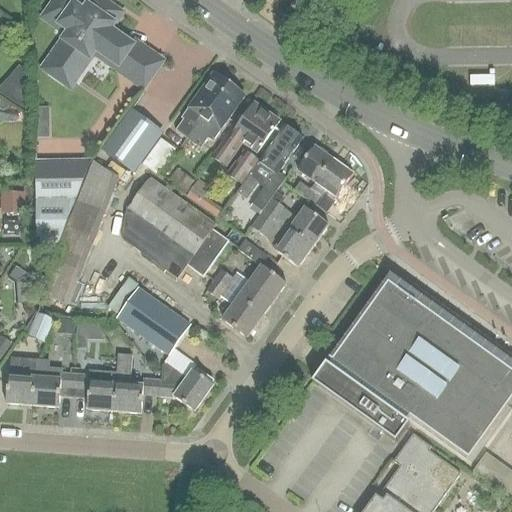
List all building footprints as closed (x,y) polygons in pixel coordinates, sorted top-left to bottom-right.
[(70,32),(51,58),(74,75),(93,49),(113,63),(110,67),(141,89),(157,66),(127,44),(126,45),(106,31),(116,17),(93,0),(83,14),(71,5),(72,4),(66,0),(57,0),(44,19),(55,27),(58,23),(70,32)] [(18,67),(0,87),(0,95),(26,112),(26,74),(18,67)] [(186,141),(224,85),(212,76),(181,120),(184,122),(176,134),(186,141)] [(211,143),(219,133),(243,99),(224,85),(186,141),(200,150),(207,140),(211,143)] [(54,134),(53,106),(40,106),(41,135),(54,134)] [(238,122),(215,153),(211,159),(225,169),(242,146),(256,155),(278,123),(253,106),(241,124),(238,122)] [(131,115),(104,153),(131,173),(159,135),(161,137),(161,136),(130,113),(129,114),(131,115)] [(284,127),(237,195),(246,202),(257,186),(263,190),(259,195),(269,202),(285,179),(278,174),(302,140),(284,127)] [(161,141),(143,166),(158,177),(176,152),(161,141)] [(316,185),(332,162),(314,149),(297,171),(316,185)] [(226,176),(241,187),(258,163),(243,152),(226,176)] [(316,207),(327,193),(335,199),(352,176),(332,162),(316,185),(310,192),(305,199),(316,207)] [(93,164),(41,297),(64,306),(114,178),(113,178),(93,164)] [(89,167),(35,167),(36,239),(39,239),(40,250),(57,250),(89,167)] [(169,181),(185,193),(193,182),(177,170),(169,181)] [(149,180),(126,214),(122,242),(143,257),(141,258),(164,274),(165,272),(178,281),(187,268),(203,279),(228,244),(211,232),(215,226),(149,180)] [(188,195),(200,204),(209,190),(197,182),(188,195)] [(22,192),(6,192),(6,214),(22,214),(22,192)] [(271,201),(263,213),(313,248),(327,228),(303,210),(296,220),(285,212),(286,211),(271,201)] [(263,213),(251,230),(266,240),(273,253),(297,270),(313,248),(263,213)] [(245,242),(238,251),(257,266),(264,256),(245,242)] [(221,272),(213,283),(262,318),(285,286),(260,268),(242,293),(230,284),(232,280),(221,272)] [(409,419),(468,462),(511,400),(511,364),(428,304),(389,276),(311,385),(395,444),(409,425),(406,423),(409,419)] [(220,298),(232,307),(221,322),(246,340),(262,318),(213,283),(206,292),(218,301),(220,298)] [(169,356),(189,328),(137,291),(116,319),(169,356)] [(39,310),(28,339),(44,345),(55,316),(39,310)] [(0,361),(11,345),(0,337),(0,361)] [(7,377),(5,405),(33,407),(36,362),(11,360),(10,377),(7,377)] [(76,376),(62,375),(63,370),(49,369),(49,363),(36,362),(33,407),(59,408),(59,399),(74,400),(76,376)] [(143,386),(127,385),(128,364),(117,363),(116,376),(117,376),(114,412),(141,414),(142,396),(156,397),(157,382),(143,381),(143,386)] [(162,367),(159,398),(174,399),(194,413),(213,386),(192,372),(186,380),(166,365),(162,367)] [(108,375),(107,384),(90,383),(90,377),(76,376),(74,400),(89,401),(89,411),(114,412),(117,376),(116,376),(108,375)] [(382,503),(375,498),(364,511),(433,511),(460,476),(428,453),(430,450),(412,436),(392,464),(399,468),(381,491),(388,496),(382,503)]
